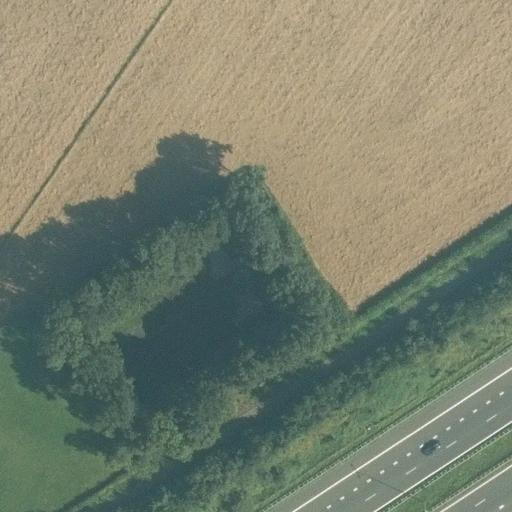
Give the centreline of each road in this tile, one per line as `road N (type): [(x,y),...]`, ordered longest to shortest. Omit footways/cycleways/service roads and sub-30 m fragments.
road 1 (unclassified): [(100,511),(511,246)]
road 2 (motorway): [(511,404),(348,511)]
